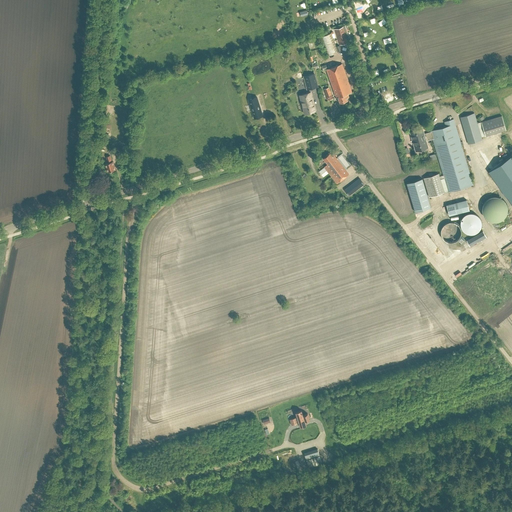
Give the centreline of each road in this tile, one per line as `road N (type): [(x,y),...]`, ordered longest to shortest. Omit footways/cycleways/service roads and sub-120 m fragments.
road 1 (tertiary): [(0,230),(328,127)]
road 2 (track): [(108,203),(78,511)]
road 3 (track): [(90,201),(102,0)]
road 4 (track): [(321,434),(511,371)]
road 5 (tertiary): [(328,127),(511,69)]
road 6 (unclassified): [(328,127),(445,277)]
